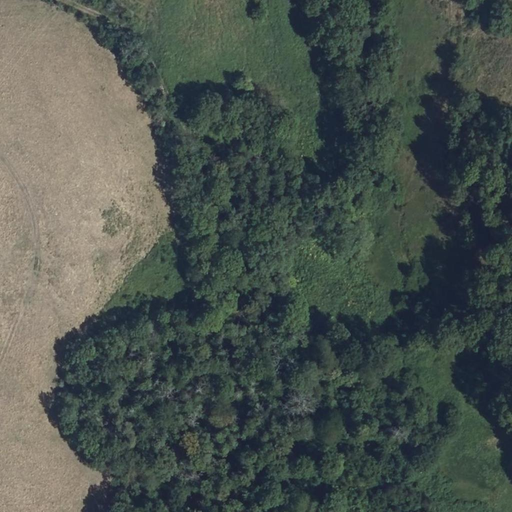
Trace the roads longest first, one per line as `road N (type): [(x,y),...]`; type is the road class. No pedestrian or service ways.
road 1 (track): [(63,0),(110,21),(153,63),(202,172),(230,299),(278,367),(303,478),(330,511)]
road 2 (track): [(0,153),(30,203),(37,261),(0,361)]
